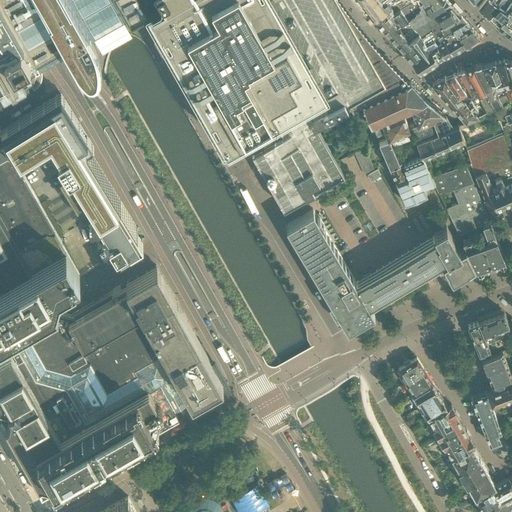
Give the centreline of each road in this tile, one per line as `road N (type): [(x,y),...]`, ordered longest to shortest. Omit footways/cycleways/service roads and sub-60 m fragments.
road 1 (unknown): [(107,333),(146,310),(163,332),(59,378),(50,362)]
road 2 (tertiary): [(271,403),(177,237)]
road 3 (tertiary): [(165,245),(262,408)]
road 4 (tertiary): [(177,237),(115,127),(75,86)]
road 5 (tertiary): [(75,86),(165,245)]
road 6 (residential): [(443,511),(354,358)]
road 7 (residential): [(354,358),(511,289)]
road 8 (residential): [(61,308),(165,245)]
